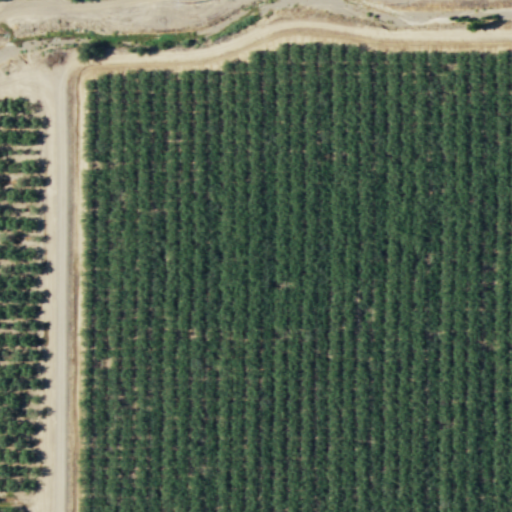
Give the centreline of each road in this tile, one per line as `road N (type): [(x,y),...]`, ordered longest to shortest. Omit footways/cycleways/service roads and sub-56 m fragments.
road 1 (track): [(0,85),(83,58),(212,49),(292,23),(379,33),(511,33)]
road 2 (track): [(57,66),(57,511)]
road 3 (track): [(43,511),(47,172),(33,74)]
